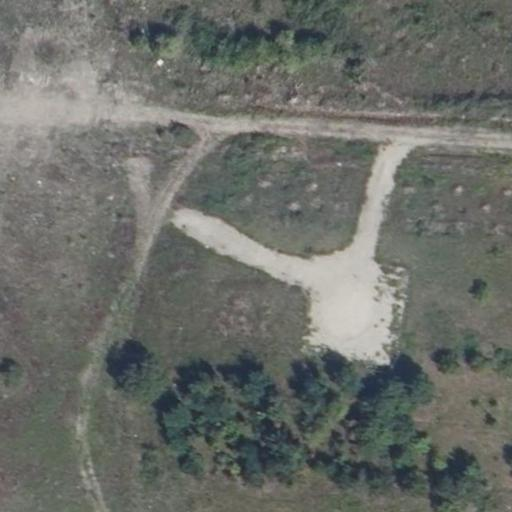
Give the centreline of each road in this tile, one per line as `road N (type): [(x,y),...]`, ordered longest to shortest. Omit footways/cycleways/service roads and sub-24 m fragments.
road 1 (track): [(0,108),(511,142)]
road 2 (track): [(151,231),(190,511)]
road 3 (track): [(134,119),(90,6),(79,0)]
